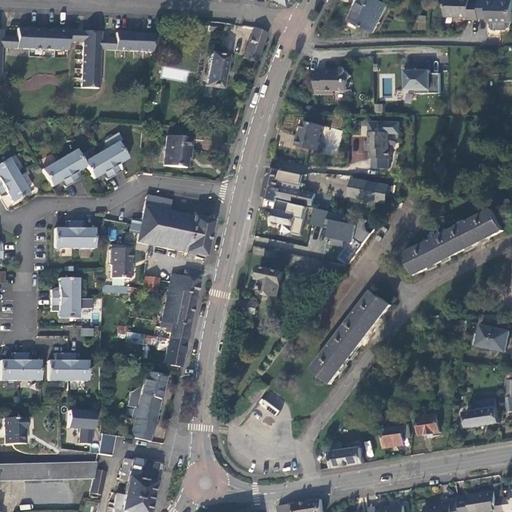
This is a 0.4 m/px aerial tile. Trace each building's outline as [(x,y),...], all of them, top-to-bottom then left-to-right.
[(374,0),(357,0),(346,20),(348,21),(355,25),(370,33),(385,5),(374,0)] [(467,20),(477,20),(477,18),(477,1),(468,0),(444,0),(444,16),(467,17),(467,20)] [(486,0),(477,0),(477,1),(477,18),(485,19),(485,22),(489,22),(489,27),(491,29),(504,29),(506,28),(506,22),(510,22),(510,0),(507,0),(499,0),(499,1),(486,1),(486,0)] [(170,30),(183,31),(183,22),(171,21),(170,30)] [(353,30),(355,25),(348,21),(346,26),(353,30)] [(73,31),(12,28),(12,36),(6,36),(5,48),(63,50),(64,42),(72,42),(73,31)] [(241,57),(255,61),(265,34),(252,28),(241,57)] [(95,89),(96,49),(97,38),(97,32),(79,31),(78,42),(76,88),(95,89)] [(101,49),(151,51),(152,35),(113,33),(112,38),(101,38),(101,49)] [(182,57),(169,54),(166,65),(194,71),(198,55),(184,52),(182,57)] [(226,56),(210,53),(204,85),(205,85),(213,87),(219,88),(226,56)] [(163,65),(161,76),(186,82),(189,71),(163,65)] [(346,70),(311,69),(311,93),(346,94),(346,70)] [(440,70),(402,69),(402,91),(440,92),(440,70)] [(205,85),(204,94),(211,95),(213,87),(205,85)] [(294,147),(319,153),(321,144),(317,143),(321,127),(302,122),(297,138),(296,138),(294,147)] [(324,127),(322,137),(327,138),(324,152),(337,155),(342,130),(324,127)] [(368,160),(375,160),(375,134),(367,134),(367,152),(368,152),(368,160)] [(375,160),(389,160),(389,149),(387,149),(387,134),(375,134),(375,160)] [(189,140),(166,137),(163,165),(185,168),(186,151),(188,152),(189,140)] [(115,141),(98,151),(112,174),(119,170),(115,164),(125,158),(115,141)] [(73,170),(83,164),(81,161),(73,147),(55,157),(70,181),(77,176),(73,170)] [(98,151),(81,161),(83,164),(92,177),(101,172),(104,178),(112,174),(98,151)] [(62,185),(70,181),(55,157),(38,168),(48,184),(58,179),(62,185)] [(0,183),(15,174),(5,158),(0,160),(0,183)] [(298,198),(303,199),(304,195),(304,193),(277,187),(278,182),(304,188),(304,186),(306,177),(268,169),(261,197),(275,200),(275,199),(297,204),(298,198)] [(25,191),(15,174),(0,183),(0,192),(2,191),(8,201),(25,191)] [(363,177),(362,183),(388,187),(389,179),(374,178),(363,177)] [(384,205),(388,187),(362,183),(350,181),(347,198),(384,205)] [(144,194),(138,220),(136,231),(134,240),(203,256),(210,221),(197,218),(198,212),(190,210),(189,216),(164,211),(167,199),(144,194)] [(271,222),(293,227),(296,210),(297,209),(275,204),(271,222)] [(314,209),(303,207),(302,212),(302,213),(312,216),(314,209)] [(490,210),(403,255),(413,276),(501,231),(490,210)] [(126,229),(136,231),(138,220),(129,218),(126,229)] [(52,246),(72,246),(71,219),(62,219),(62,227),(51,227),(52,246)] [(81,219),(71,219),(72,246),(92,245),(92,226),(81,226),(81,219)] [(360,228),(354,238),(362,242),(367,232),(360,228)] [(264,243),(263,249),(275,252),(276,247),(277,245),(264,243)] [(130,251),(109,250),(108,266),(109,266),(109,280),(129,280),(129,277),(130,277),(130,270),(129,269),(129,263),(130,263),(130,251)] [(329,271),(340,274),(346,266),(331,263),(329,271)] [(282,272),(260,267),(257,280),(261,280),(258,292),(277,296),(282,272)] [(183,269),(181,276),(198,279),(199,272),(183,269)] [(169,329),(167,338),(183,343),(198,279),(181,276),(170,273),(165,293),(159,321),(163,322),(161,327),(169,329)] [(158,278),(142,275),(141,289),(157,292),(158,278)] [(48,288),(48,297),(77,297),(77,278),(55,278),(55,288),(48,288)] [(99,290),(124,294),(124,287),(99,284),(99,290)] [(331,385),(391,306),(372,292),(312,370),(331,385)] [(77,317),(77,297),(48,297),(48,306),(55,306),(55,317),(77,317)] [(82,298),(82,308),(93,308),(93,298),(82,298)] [(254,313),(256,303),(239,299),(236,309),(254,313)] [(508,332),(481,326),(479,335),(482,335),(479,346),(504,352),(508,332)] [(93,336),(94,328),(81,328),(80,336),(93,336)] [(141,344),(143,335),(125,332),(123,341),(141,344)] [(162,363),(178,367),(183,343),(167,338),(167,340),(162,363)] [(0,380),(19,380),(19,353),(10,353),(10,360),(0,359),(0,380)] [(19,380),(40,380),(40,360),(27,360),(27,353),(19,353),(19,380)] [(48,381),(67,381),(67,353),(58,353),(58,360),(48,360),(48,381)] [(75,353),(67,353),(67,381),(86,381),(86,360),(75,360),(75,353)] [(160,378),(162,369),(143,366),(131,417),(135,418),(131,436),(150,440),(154,422),(152,422),(162,378),(160,378)] [(238,426),(268,387),(258,380),(229,418),(238,426)] [(269,390),(263,398),(279,410),(285,402),(269,390)] [(497,407),(496,401),(478,404),(479,411),(466,413),(469,428),(500,423),(497,407)] [(421,435),(440,432),(438,415),(418,418),(421,435)] [(26,419),(3,419),(3,444),(24,444),(23,431),(26,431),(26,419)] [(385,448),(404,445),(403,439),(401,427),(401,426),(382,428),(385,448)] [(408,426),(401,427),(403,439),(409,438),(408,426)] [(73,448),(95,452),(97,434),(76,430),(73,448)] [(113,437),(97,434),(95,452),(110,455),(113,437)] [(340,444),(325,447),(322,450),(328,456),(330,455),(331,459),(332,470),(364,465),(361,448),(341,452),(340,444)] [(127,473),(123,492),(149,498),(156,463),(130,457),(130,460),(122,458),(119,471),(127,473)] [(0,481),(91,478),(93,469),(94,461),(47,463),(0,464),(0,481)] [(160,464),(156,463),(149,498),(153,499),(160,464)] [(99,495),(105,471),(93,469),(91,478),(88,492),(99,495)] [(511,485),(508,486),(509,494),(502,495),(504,511),(511,509),(511,505),(511,485)] [(497,511),(504,511),(502,495),(493,497),(492,489),(467,493),(470,511),(478,511),(477,511),(497,511)] [(145,511),(149,498),(123,492),(122,494),(115,493),(110,511),(145,511)] [(457,496),(459,511),(469,511),(470,511),(467,493),(457,495),(457,496)] [(459,511),(457,496),(441,498),(442,502),(423,505),(424,511),(459,511)] [(278,511),(322,511),(320,498),(278,506),(278,511)]
